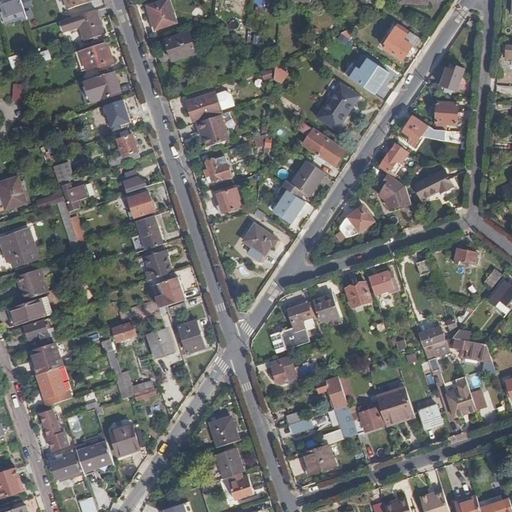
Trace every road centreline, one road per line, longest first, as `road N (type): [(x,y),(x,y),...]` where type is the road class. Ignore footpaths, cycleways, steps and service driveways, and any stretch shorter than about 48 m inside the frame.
road 1 (residential): [(236,348),(121,0)]
road 2 (residential): [(292,264),(468,0)]
road 3 (residential): [(286,505),(511,430)]
road 4 (residential): [(482,0),(489,28),(474,219)]
road 5 (residential): [(122,511),(236,348)]
road 6 (residential): [(292,264),(314,268),(474,219)]
road 7 (residential): [(286,505),(236,348)]
